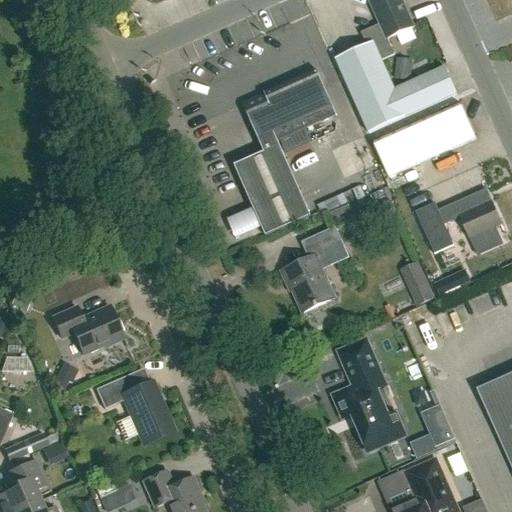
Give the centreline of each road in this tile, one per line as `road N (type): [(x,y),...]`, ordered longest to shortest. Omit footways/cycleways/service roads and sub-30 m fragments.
road 1 (unclassified): [(300,511),(105,67)]
road 2 (residential): [(239,511),(150,309),(152,276)]
road 3 (unclassified): [(105,67),(253,0)]
road 4 (unclassified): [(511,138),(451,0)]
